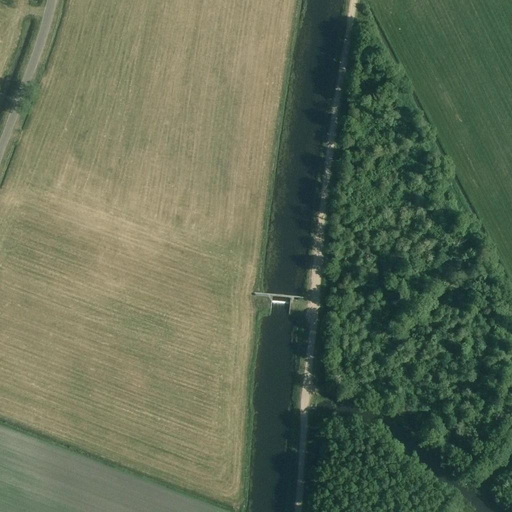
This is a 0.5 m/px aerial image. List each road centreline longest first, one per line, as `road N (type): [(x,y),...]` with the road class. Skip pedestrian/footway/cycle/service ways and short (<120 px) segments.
road 1 (track): [(297,511),(326,181),(354,0)]
road 2 (unclassified): [(0,149),(51,0)]
